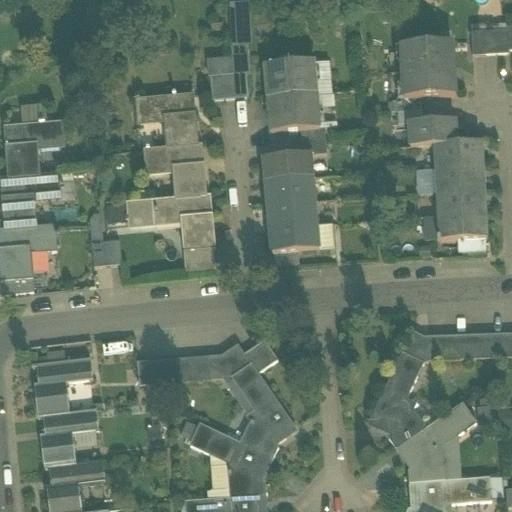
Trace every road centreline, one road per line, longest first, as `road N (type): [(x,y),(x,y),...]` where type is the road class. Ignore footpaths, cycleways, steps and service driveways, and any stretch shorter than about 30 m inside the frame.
road 1 (residential): [(0,347),(46,326),(251,307)]
road 2 (residential): [(325,299),(337,492)]
road 3 (residential): [(325,299),(511,287)]
road 4 (residential): [(251,307),(236,149)]
